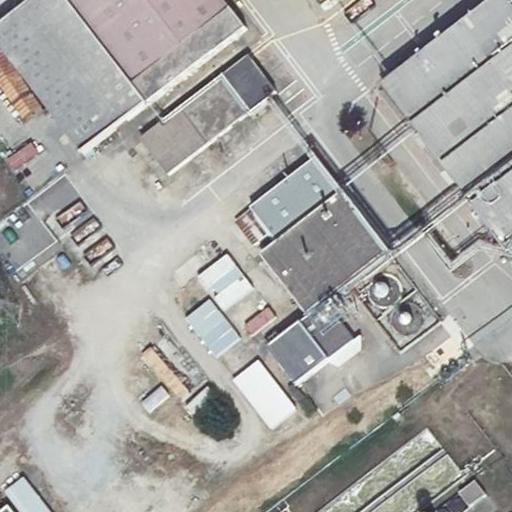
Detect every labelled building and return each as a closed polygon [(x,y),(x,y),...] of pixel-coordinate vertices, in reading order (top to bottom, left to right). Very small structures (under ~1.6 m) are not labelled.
[(245,32),(219,0),(48,0),(0,39),(0,51),(86,161),(245,32)] [(327,0),(334,9),(345,0),(327,0)] [(506,0),(391,89),(511,246),(511,1),(511,0),(506,0)] [(148,138),(175,173),(282,89),(255,54),(148,138)] [(45,116),(3,59),(0,61),(0,96),(26,130),(45,116)] [(6,157),(12,171),(38,159),(32,145),(6,157)] [(318,321),(335,308),(396,260),(319,161),(257,210),(276,234),(286,247),(269,259),(318,321)] [(276,234),(257,210),(241,223),(260,247),(276,234)] [(289,322),(299,315),(281,290),(271,298),(289,322)] [(223,314),(241,343),(267,327),(249,298),(223,314)] [(335,308),(318,321),(311,326),(340,364),(364,347),(335,308)] [(340,364),(311,326),(278,352),(306,390),(340,364)] [(168,382),(184,374),(171,349),(155,358),(168,382)] [(139,353),(115,371),(124,383),(148,366),(139,353)] [(257,360),(231,382),(272,431),(298,410),(257,360)] [(149,368),(126,386),(138,401),(161,382),(149,368)] [(319,403),(342,388),(335,378),(312,393),(319,403)] [(207,387),(183,408),(193,419),(217,398),(207,387)] [(146,413),(169,399),(162,388),(139,401),(146,413)] [(464,496),(475,510),(492,497),(481,483),(464,496)]
